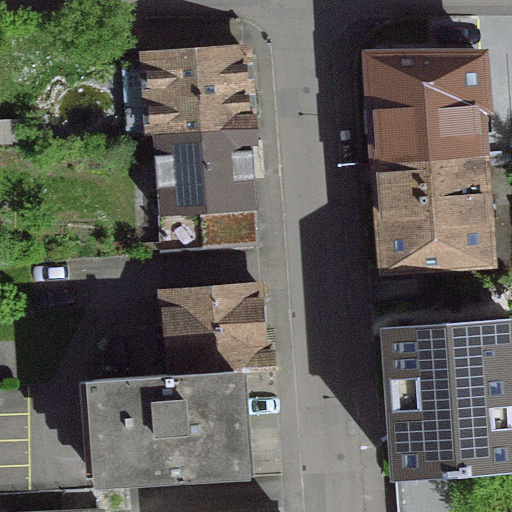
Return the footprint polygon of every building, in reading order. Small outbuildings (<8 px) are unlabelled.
[(239,51),(143,58),(148,136),(252,129),(251,117),(244,118),(239,51)] [(378,59),(367,71),(373,165),(476,157),(473,107),(479,106),(475,58),(378,59)] [(252,129),(148,136),(154,215),(189,212),(191,244),(253,240),(246,142),(253,141),(252,129)] [(476,157),(373,165),(381,268),(484,260),(476,157)] [(159,297),(165,375),(230,370),(230,372),(270,369),(269,354),(260,355),(255,289),(159,297)] [(500,322),(386,330),(396,478),(478,472),(510,470),(510,467),(500,322)] [(165,377),(90,382),(95,455),(152,451),(154,484),(237,478),(230,372),(230,370),(165,375),(165,377)] [(398,511),(485,511),(478,472),(396,478),(398,511)]
